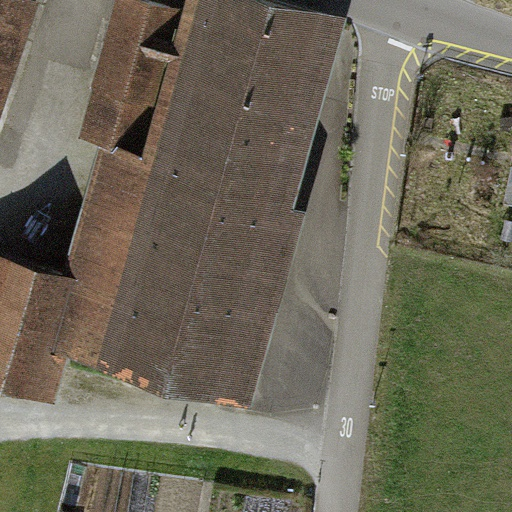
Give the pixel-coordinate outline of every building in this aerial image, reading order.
[(0,0),(0,93),(29,0),(0,0)] [(138,149),(181,6),(158,0),(118,0),(79,133),(102,139),(138,149)] [(183,0),(181,6),(138,149),(294,198),(347,8),(316,0),(183,0)] [(138,149),(102,139),(64,269),(75,273),(51,341),(70,347),(252,400),(306,201),(294,198),(138,149)] [(75,273),(64,269),(0,247),(0,381),(52,399),(70,347),(51,341),(75,273)]
